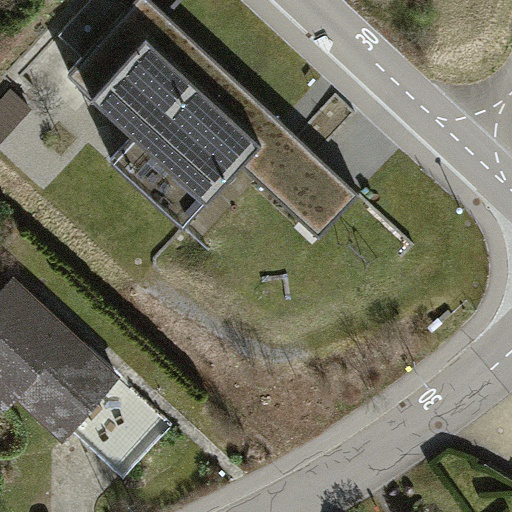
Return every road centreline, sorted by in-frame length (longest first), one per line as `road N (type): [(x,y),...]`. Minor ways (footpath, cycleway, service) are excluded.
road 1 (residential): [(302,0),(511,200)]
road 2 (residential): [(280,511),(511,351)]
